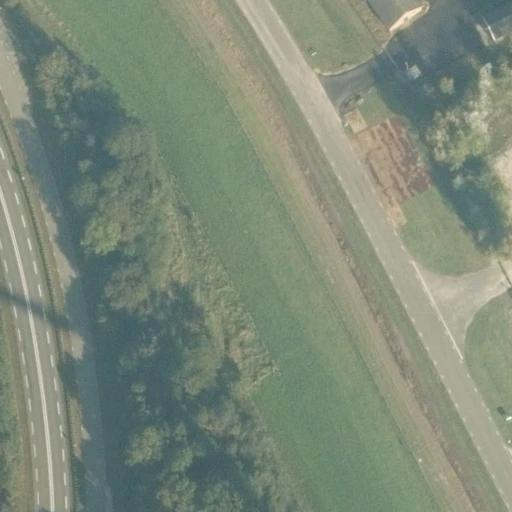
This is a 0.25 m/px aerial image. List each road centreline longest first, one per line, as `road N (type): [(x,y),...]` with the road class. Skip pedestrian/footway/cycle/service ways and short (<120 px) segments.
road 1 (unclassified): [(511,491),(310,99),(248,0)]
road 2 (unclassified): [(93,511),(79,349),(37,173),(0,76)]
road 3 (trunk): [(51,511),(29,309),(0,194)]
